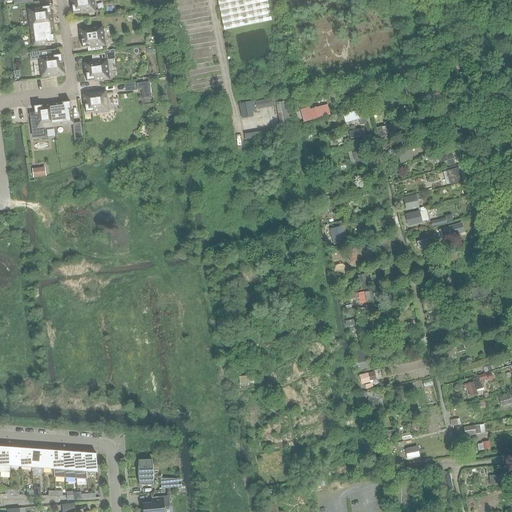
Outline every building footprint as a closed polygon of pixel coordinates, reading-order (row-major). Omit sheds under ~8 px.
[(92,0),(71,0),(73,15),(94,12),(92,0)] [(272,20),(267,0),(217,0),(225,31),(272,20)] [(31,28),(52,25),(50,7),(28,10),(31,28)] [(54,43),(52,25),(31,28),(33,46),(54,43)] [(101,27),(80,30),(82,49),(87,48),(88,52),(103,50),(103,46),(104,46),(101,27)] [(55,50),(29,54),(30,60),(40,59),(42,77),(64,74),(61,56),(56,56),(55,50)] [(93,63),(84,64),(87,82),(108,80),(106,61),(105,55),(92,57),(93,63)] [(149,82),(137,83),(137,84),(138,92),(141,92),(142,96),(151,95),(149,82)] [(440,90),(430,93),(434,108),(444,105),(440,90)] [(105,93),(83,95),(86,114),(107,111),(105,93)] [(374,97),(371,107),(386,111),(389,102),(374,97)] [(274,99),(256,103),(258,111),(276,107),(274,99)] [(253,102),(239,105),(242,120),(253,118),(253,114),(256,113),(253,102)] [(295,128),(289,102),(276,105),(281,131),(295,128)] [(70,103),(52,105),(54,126),(73,124),(70,103)] [(52,105),(34,107),(34,114),(29,114),(32,134),(44,133),(43,128),(54,126),(52,105)] [(309,108),(300,110),(304,123),(325,118),(322,107),(310,110),(309,108)] [(363,110),(343,116),(345,124),(365,118),(363,110)] [(383,127),(376,129),(379,139),(393,135),(390,125),(383,127)] [(382,146),(381,147),(383,152),(392,150),(391,144),(382,146)] [(457,150),(437,155),(439,164),(440,164),(444,162),(447,161),(449,167),(455,165),(453,160),(459,158),(457,150)] [(367,161),(365,151),(352,154),(355,164),(367,161)] [(410,152),(398,155),(401,164),(412,161),(410,152)] [(462,167),(447,172),(450,184),(451,184),(455,183),(466,180),(462,167)] [(45,168),(32,170),(33,179),(46,177),(45,168)] [(337,185),(335,192),(345,196),(347,189),(337,185)] [(416,196),(403,198),(406,211),(418,208),(418,206),(416,196)] [(345,203),(330,207),(331,213),(347,210),(345,203)] [(419,212),(405,215),(408,227),(422,223),(419,212)] [(445,219),(431,223),(432,227),(446,224),(445,219)] [(443,239),(464,233),(461,224),(441,229),(443,239)] [(342,227),(330,230),(333,245),(345,242),(342,227)] [(426,240),(417,243),(419,250),(428,247),(426,240)] [(349,263),(357,261),(354,249),(346,251),(349,263)] [(347,280),(346,274),(338,276),(339,282),(347,280)] [(367,275),(358,277),(361,291),(370,289),(367,275)] [(439,284),(438,276),(418,282),(420,293),(431,290),(430,286),(439,284)] [(487,285),(475,288),(478,299),(490,296),(487,285)] [(369,292),(359,294),(361,304),(371,302),(369,292)] [(437,313),(427,316),(428,323),(439,320),(437,313)] [(443,333),(434,335),(436,343),(445,341),(443,333)] [(467,343),(456,346),(459,353),(465,351),(464,349),(468,348),(467,343)] [(367,346),(352,351),(353,355),(355,354),(357,363),(355,363),(357,369),(360,368),(360,370),(368,368),(366,361),(371,360),(367,346)] [(452,348),(442,352),(445,360),(446,359),(455,355),(455,353),(452,348)] [(498,360),(486,364),(488,372),(501,367),(499,360),(498,360)] [(374,372),(359,376),(362,385),(368,383),(368,382),(376,380),(374,372)] [(466,384),(465,385),(468,397),(469,397),(477,395),(476,390),(482,389),(482,386),(484,381),(493,379),(491,374),(485,376),(485,374),(478,376),(478,378),(473,380),(473,382),(466,384)] [(249,376),(239,377),(240,385),(249,384),(249,376)] [(368,396),(367,406),(368,406),(377,408),(380,395),(372,394),(372,397),(368,396)] [(510,396),(499,398),(501,407),(511,405),(510,396)] [(451,421),(450,421),(451,427),(458,426),(457,419),(451,421)] [(484,425),(464,428),(465,436),(485,433),(484,425)] [(395,430),(371,435),(372,443),(374,443),(396,438),(395,430)] [(417,446),(405,449),(407,460),(420,457),(417,446)] [(6,447),(1,448),(0,447),(0,472),(10,473),(10,467),(8,448),(6,448),(6,447)] [(21,468),(19,449),(17,449),(17,448),(12,449),(8,448),(10,467),(21,468)] [(32,468),(30,450),(28,450),(28,449),(23,449),(19,449),(21,468),(32,468)] [(32,468),(43,469),(41,451),(39,451),(38,450),(34,450),(30,450),(32,468)] [(43,469),(54,470),(52,452),(49,451),(49,450),(44,451),(41,451),(43,469)] [(54,470),(65,471),(63,452),(60,452),(60,451),(55,452),(52,452),(54,470)] [(65,471),(76,472),(74,453),(71,453),(71,452),(66,453),(63,452),(65,471)] [(76,472),(87,472),(85,454),(82,454),(82,453),(77,453),(74,453),(76,472)] [(98,477),(96,458),(96,455),(93,454),(88,454),(85,454),(87,472),(97,473),(97,477),(98,477)] [(153,486),(153,473),(152,460),(138,461),(138,474),(139,486),(153,486)] [(511,480),(511,475),(489,476),(490,485),(511,483),(511,480)] [(442,478),(444,492),(453,490),(450,476),(442,478)] [(160,489),(178,488),(177,480),(160,479),(160,489)] [(430,492),(429,480),(418,482),(420,497),(421,503),(424,503),(424,496),(428,496),(428,492),(430,492)] [(163,511),(164,508),(170,507),(169,496),(151,498),(152,504),(143,505),(143,510),(141,510),(141,511),(163,511)]
